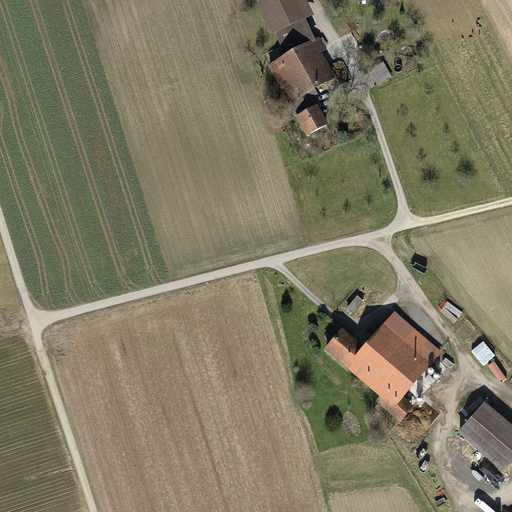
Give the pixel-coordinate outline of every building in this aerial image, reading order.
[(259,0),(286,53),(316,38),(308,23),(319,18),(310,0),(259,0)] [(271,60),(298,114),(342,92),(316,38),(286,53),(271,60)] [(371,73),(379,87),(394,78),(386,64),(371,73)] [(332,136),(320,111),(300,121),(312,146),(332,136)] [(394,411),(442,353),(393,313),(345,370),(394,411)] [(364,347),(341,327),(321,351),(345,370),(364,347)] [(484,366),(497,356),(485,341),(472,351),(484,366)] [(511,423),(488,403),(461,435),(509,475),(511,470),(511,423)]
